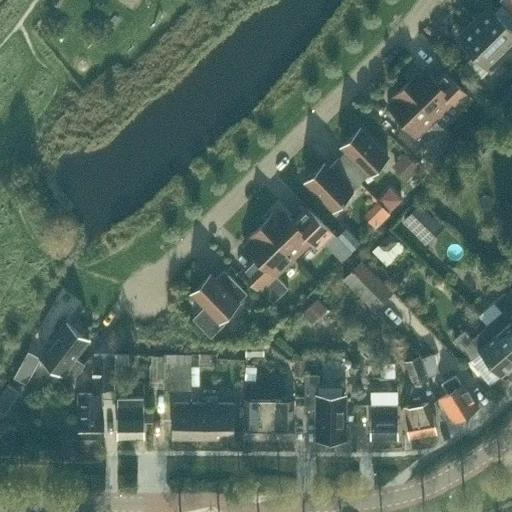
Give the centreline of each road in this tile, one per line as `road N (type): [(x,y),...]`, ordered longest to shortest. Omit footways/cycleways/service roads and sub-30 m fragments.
road 1 (tertiary): [(0,503),(383,500),(436,483),(511,436)]
road 2 (residential): [(142,293),(433,0)]
